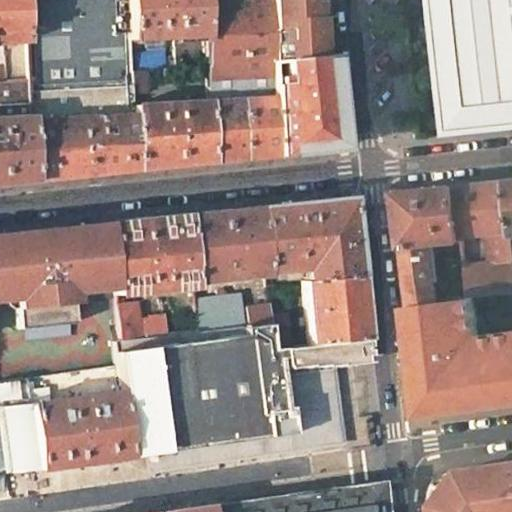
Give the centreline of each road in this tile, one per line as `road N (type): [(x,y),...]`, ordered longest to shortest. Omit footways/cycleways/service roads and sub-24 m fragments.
road 1 (unclassified): [(0,204),(371,166)]
road 2 (unclassified): [(371,166),(368,219),(397,452)]
road 3 (unclassified): [(347,0),(371,166)]
road 4 (unclassified): [(371,166),(511,151)]
